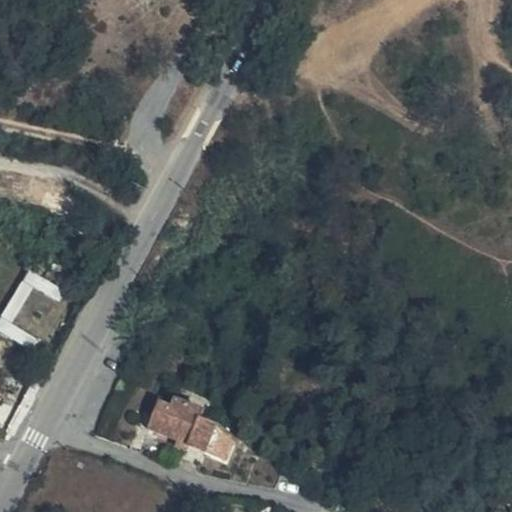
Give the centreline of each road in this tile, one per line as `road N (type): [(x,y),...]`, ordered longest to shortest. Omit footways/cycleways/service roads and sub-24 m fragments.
road 1 (unclassified): [(175,175),(26,459)]
road 2 (unclassified): [(267,0),(175,175)]
road 3 (residential): [(205,0),(151,130),(175,175)]
